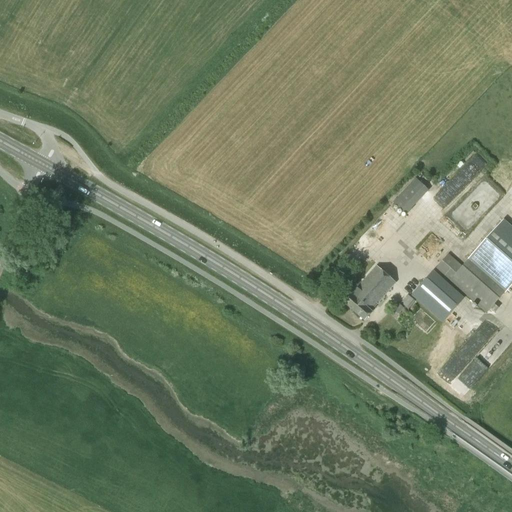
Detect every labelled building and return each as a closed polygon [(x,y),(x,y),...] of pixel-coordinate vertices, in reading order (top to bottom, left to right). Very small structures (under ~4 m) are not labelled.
[(408,206),(430,182),(419,172),(397,196),(405,203),(408,206)] [(484,175),(451,211),(468,227),(501,191),(484,175)] [(438,200),(446,190),(442,186),(433,196),(438,200)] [(380,219),(371,228),(377,234),(386,225),(380,219)] [(511,227),(504,220),(475,252),(468,260),(504,293),(505,294),(511,285),(511,227)] [(449,254),(445,259),(436,269),(449,281),(462,266),(449,254)] [(491,308),(495,303),(504,293),(468,260),(462,266),(449,281),(486,314),(490,309),(491,308)] [(351,294),(350,294),(343,302),(364,321),(371,312),(370,311),(395,283),(376,266),(351,294)] [(443,321),(458,305),(427,278),(413,294),(443,321)] [(407,295),(401,304),(408,310),(415,302),(407,295)] [(392,310),(398,315),(403,308),(397,303),(392,310)] [(453,372),(481,346),(473,337),(445,364),(453,372)] [(466,382),(488,362),(478,352),(456,372),(466,382)]
